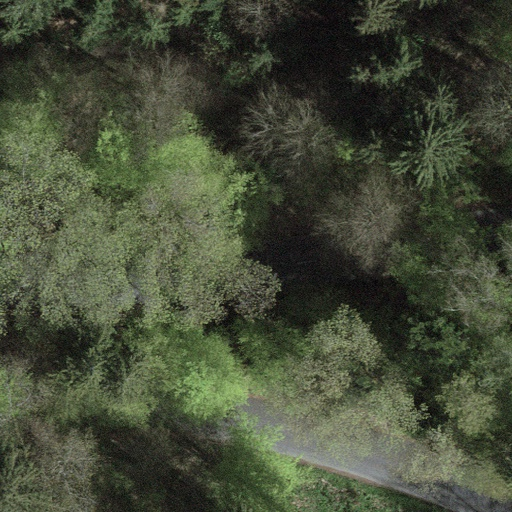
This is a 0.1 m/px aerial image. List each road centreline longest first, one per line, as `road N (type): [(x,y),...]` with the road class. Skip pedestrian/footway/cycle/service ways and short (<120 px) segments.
road 1 (residential): [(509,511),(383,459),(0,376)]
road 2 (unclassified): [(0,281),(202,276),(511,234)]
